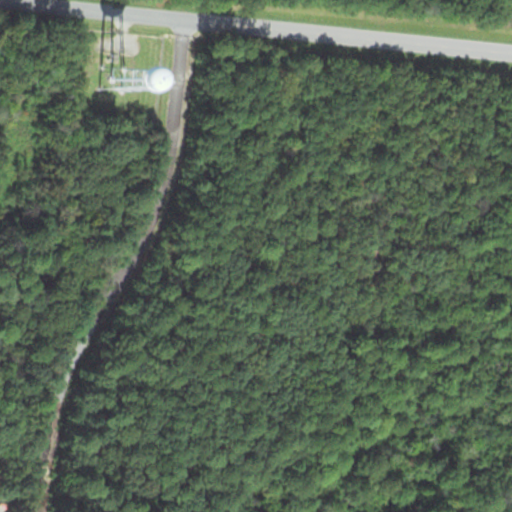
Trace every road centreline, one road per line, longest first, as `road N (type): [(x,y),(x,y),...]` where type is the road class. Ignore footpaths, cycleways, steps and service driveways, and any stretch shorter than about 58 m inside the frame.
road 1 (residential): [(182,18),(156,195),(51,393),(36,511)]
road 2 (residential): [(8,0),(511,52)]
